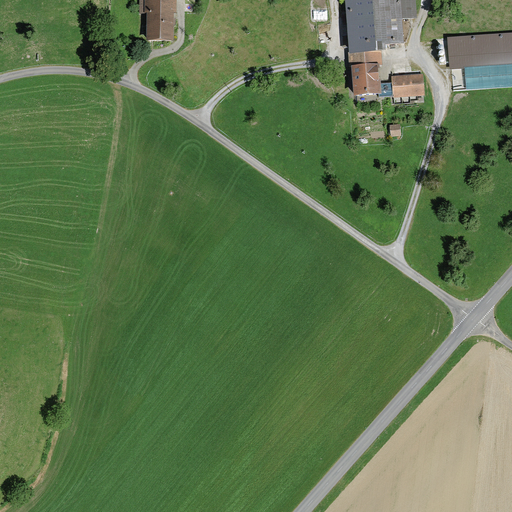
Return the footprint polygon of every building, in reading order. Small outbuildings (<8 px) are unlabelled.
[(169,0),(143,0),(143,39),(168,39),(169,0)] [(409,0),(338,0),(343,57),(348,57),(350,96),(376,94),(374,65),(364,66),(363,52),(376,51),(376,44),(396,43),(395,20),(411,19),(409,0)] [(511,34),(447,39),(450,71),(511,66),(511,34)] [(418,74),(387,77),(389,96),(420,93),(418,74)] [(397,126),(387,127),(388,136),(398,135),(397,126)]
